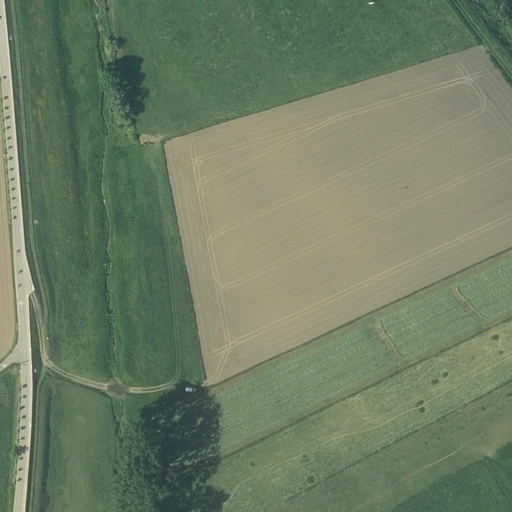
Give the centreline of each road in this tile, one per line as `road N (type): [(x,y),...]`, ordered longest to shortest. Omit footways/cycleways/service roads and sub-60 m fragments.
road 1 (unclassified): [(23,346),(0,20)]
road 2 (unclassified): [(15,511),(23,346)]
road 3 (track): [(171,383),(103,387),(44,360)]
